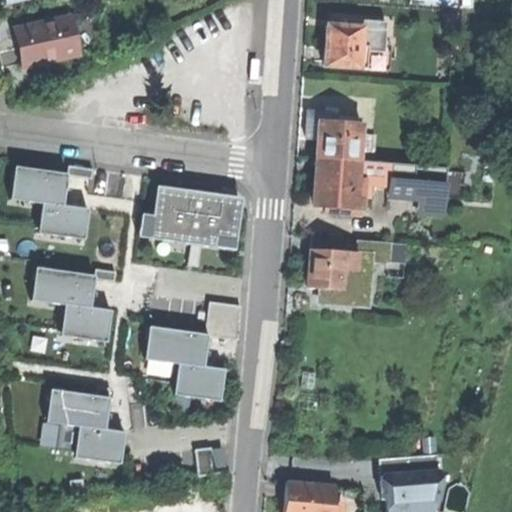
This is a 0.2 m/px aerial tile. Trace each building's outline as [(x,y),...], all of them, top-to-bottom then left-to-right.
[(18,45),(23,67),(77,54),(69,17),(14,30),(18,45)] [(326,26),(324,47),(323,66),(389,71),(390,53),(384,53),(386,23),(344,20),(343,28),(326,26)] [(306,109),(306,121),(305,138),(317,139),(316,160),(357,162),(359,118),(338,117),(338,110),(306,109)] [(447,166),(357,162),(316,160),(315,179),(314,203),(328,204),(328,215),(360,217),(361,206),(361,203),(369,204),(370,184),(406,186),(404,214),(444,216),(445,188),(447,166)] [(62,206),(62,202),(66,176),(91,180),(92,170),(67,166),(66,174),(13,167),(10,187),(27,190),(26,202),(40,204),(37,228),(52,230),(52,236),(83,240),(87,209),(62,206)] [(10,187),(8,200),(26,202),(27,190),(10,187)] [(155,187),(152,209),(148,239),(189,245),(186,266),(196,268),(199,246),(213,248),(214,239),(235,242),(240,204),(190,198),(191,192),(155,187)] [(37,228),(36,234),(52,236),(52,230),(37,228)] [(334,251),(335,239),(311,238),(311,250),(310,267),(309,287),(323,290),(322,305),(367,308),(370,263),(387,264),(388,256),(389,244),(357,241),(356,252),(342,251),(334,251)] [(214,239),(213,248),(233,251),(235,242),(214,239)] [(93,280),(113,282),(115,273),(94,270),(93,276),(34,268),(31,288),(48,290),(46,303),(63,306),(59,330),(75,332),(74,339),(105,343),(110,311),(89,308),(93,280)] [(31,288),(29,301),(46,303),(48,290),(31,288)] [(207,302),(203,327),(202,335),(147,327),(144,347),(161,349),(159,362),(176,365),(173,389),(188,391),(187,398),(218,402),(223,370),(202,367),(207,337),(238,341),(239,332),(241,307),(207,302)] [(59,330),(58,336),(74,339),(75,332),(59,330)] [(144,347),(142,360),(159,362),(161,349),(144,347)] [(48,390),(46,410),(63,412),(61,425),(76,428),(73,452),(88,454),(87,460),(119,465),(123,432),(104,430),(110,389),(96,387),(95,396),(48,390)] [(173,389),(172,395),(187,398),(188,391),(173,389)] [(46,410),(44,423),(61,425),(63,412),(46,410)] [(221,449),(210,450),(210,448),(193,450),(197,477),(213,475),(212,469),(224,467),(221,449)] [(73,452),(72,458),(87,460),(88,454),(73,452)] [(433,511),(440,477),(439,455),(380,459),(381,488),(388,487),(389,502),(389,511),(433,511)] [(69,481),(70,491),(83,490),(82,480),(69,481)] [(287,480),(285,500),(284,511),(340,511),(340,510),(330,510),(333,484),(287,480)] [(173,496),(189,510),(198,499),(181,485),(173,496)] [(165,511),(187,511),(189,510),(173,496),(162,509),(165,511)]
